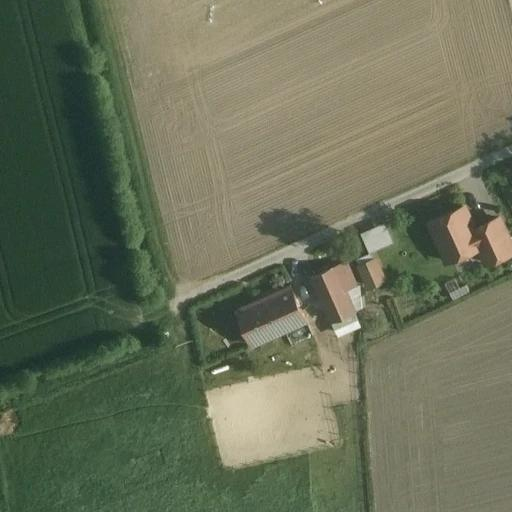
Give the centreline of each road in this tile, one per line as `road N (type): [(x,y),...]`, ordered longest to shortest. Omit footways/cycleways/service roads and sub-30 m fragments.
road 1 (residential): [(511,149),(178,302)]
road 2 (track): [(109,0),(178,302)]
